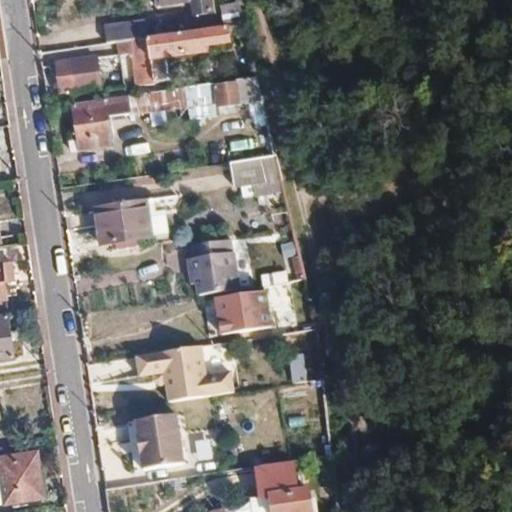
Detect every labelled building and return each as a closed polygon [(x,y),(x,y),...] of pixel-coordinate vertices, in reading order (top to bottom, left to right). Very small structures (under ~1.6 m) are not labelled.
[(213,0),(161,0),(163,8),(192,4),(195,18),(215,15),(213,0)] [(147,38),(149,38),(147,19),(105,25),(108,44),(117,43),(147,38)] [(151,62),(168,60),(207,54),(206,49),(231,45),(228,26),(149,38),(147,38),(151,62)] [(147,38),(117,43),(119,56),(131,54),(136,87),(155,85),(147,38)] [(57,63),(60,94),(101,89),(97,58),(57,63)] [(151,62),(155,85),(171,83),(168,60),(151,62)] [(243,80),(214,84),(218,108),(249,104),(243,80)] [(186,89),(188,108),(190,121),(219,117),(218,108),(214,84),(186,89)] [(77,140),(79,150),(79,152),(111,146),(108,119),(131,115),(131,116),(188,108),(186,89),(71,105),(77,140)] [(70,151),(79,150),(77,140),(69,141),(70,151)] [(231,163),(234,188),(268,183),(262,159),(231,163)] [(154,240),(148,201),(95,209),(100,247),(154,240)] [(200,258),(233,253),(230,241),(197,246),(200,258)] [(203,284),(205,296),(243,291),(238,253),(233,253),(200,258),(191,259),(193,275),(202,274),(203,284)] [(11,261),(1,263),(4,282),(14,281),(11,261)] [(265,286),(290,282),(288,271),(264,275),(265,286)] [(195,286),(203,284),(202,274),(193,275),(195,286)] [(290,283),(265,287),(265,290),(236,295),(241,334),(271,329),(268,309),(292,306),(290,283)] [(209,334),(220,333),(217,300),(206,301),(209,334)] [(0,359),(15,358),(8,315),(0,315),(0,359)] [(283,327),(284,335),(295,333),(302,332),(301,324),(283,327)] [(302,332),(295,333),(296,346),(304,345),(302,332)] [(117,356),(144,352),(142,337),(114,341),(117,356)] [(183,382),(186,401),(216,396),(251,391),(248,371),(223,374),(219,345),(154,354),(157,375),(170,373),(171,379),(178,383),(183,382)] [(302,356),(291,358),(294,374),(295,384),(306,382),(302,356)] [(184,465),(178,417),(136,424),(143,471),(184,465)] [(0,470),(5,503),(45,498),(37,450),(0,455),(0,470)] [(307,511),(305,492),(294,494),(289,463),(251,468),(256,500),(266,499),(267,511),(307,511)]
